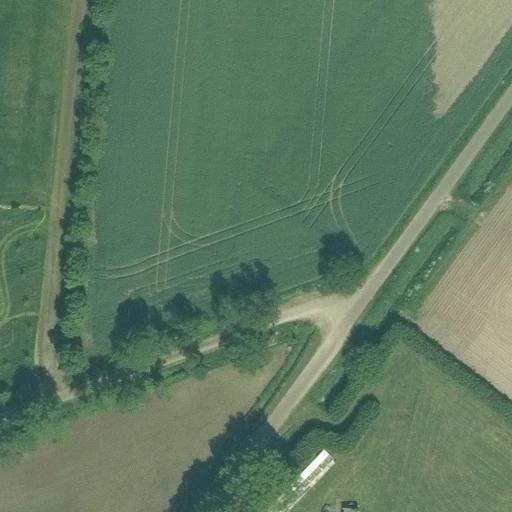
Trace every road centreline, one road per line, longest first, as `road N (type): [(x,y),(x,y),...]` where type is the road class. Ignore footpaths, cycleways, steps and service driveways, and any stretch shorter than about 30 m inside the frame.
road 1 (unclassified): [(381,277),(0,413)]
road 2 (unclassified): [(381,277),(208,511)]
road 3 (unclassified): [(511,97),(381,277)]
